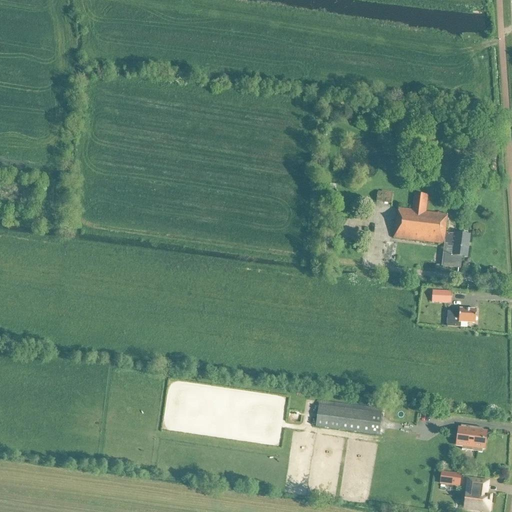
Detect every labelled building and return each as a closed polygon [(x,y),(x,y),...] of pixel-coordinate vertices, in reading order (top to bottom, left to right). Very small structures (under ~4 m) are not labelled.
[(391,204),(392,193),(381,192),(381,193),(379,192),(378,203),(391,204)] [(396,218),(393,239),(447,245),(446,248),(453,249),(452,256),(445,255),(444,266),(459,268),(460,257),(467,258),(469,236),(445,233),(448,216),(425,213),(428,196),(414,195),(412,211),(398,209),(397,218),(396,218)] [(449,305),(450,291),(428,289),(427,299),(437,299),(437,304),(449,305)] [(475,324),(476,311),(459,310),(459,313),(447,312),(447,327),(460,328),(460,323),(475,324)] [(165,431),(187,432),(187,399),(166,398),(165,431)] [(379,435),(382,415),(318,407),(316,427),(379,435)] [(482,433),(483,429),(461,426),(460,430),(458,429),(456,445),(462,446),(462,450),(482,453),(483,449),(485,449),(487,433),(482,433)] [(440,483),(449,485),(451,473),(441,472),(440,483)] [(486,496),(487,483),(469,480),(466,502),(470,502),(469,510),(472,510),(471,511),(479,511),(480,511),(481,511),(486,511),(487,505),(489,505),(491,496),(486,496)]
